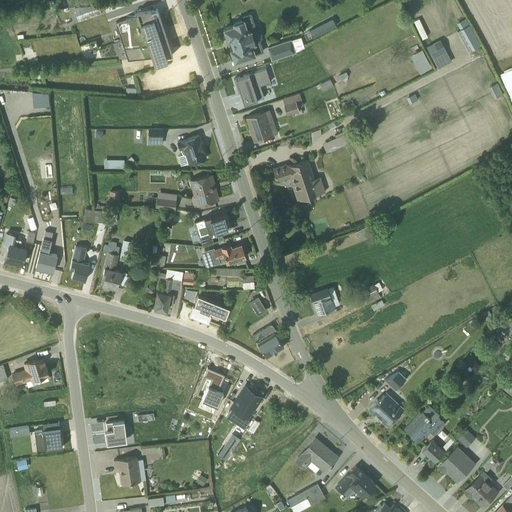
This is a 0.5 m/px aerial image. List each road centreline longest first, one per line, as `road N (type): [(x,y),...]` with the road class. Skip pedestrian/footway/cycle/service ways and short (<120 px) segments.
road 1 (residential): [(323,404),(274,283),(183,0)]
road 2 (residential): [(323,404),(213,344),(73,300)]
road 3 (residential): [(90,511),(68,346),(73,300)]
road 4 (residential): [(437,511),(323,404)]
